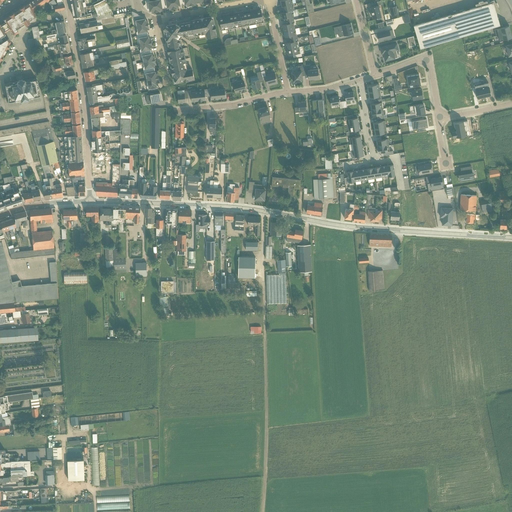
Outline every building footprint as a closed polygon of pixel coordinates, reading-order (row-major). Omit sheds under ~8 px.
[(39,7),(34,0),(33,0),(30,3),(33,12),(34,12),(35,16),(36,19),(36,18),(40,17),(37,9),(39,7)] [(51,0),(47,0),(48,0),(49,1),(49,2),(48,3),(51,6),(52,6),(53,7),(54,7),(55,11),(65,9),(64,4),(55,6),(55,4),(56,3),(53,0),(52,0),(51,0)] [(87,14),(84,0),(78,0),(70,2),(73,17),(79,16),(79,20),(92,18),(91,13),(87,14)] [(98,17),(113,14),(105,0),(103,0),(94,5),(98,17)] [(143,6),(148,11),(152,11),(152,13),(156,12),(154,1),(150,1),(148,0),(145,1),(147,3),(143,6)] [(156,0),(154,1),(156,12),(160,11),(160,9),(165,8),(163,0),(156,0)] [(163,0),(165,8),(169,7),(170,9),(174,9),(172,0),(163,0)] [(172,0),(174,9),(178,8),(178,6),(182,5),(181,0),(172,0)] [(309,0),(304,0),(305,2),(308,14),(309,13),(314,12),(312,3),(310,4),(309,0)] [(476,7),(447,16),(414,26),(420,49),(454,39),(500,25),(496,12),(499,11),(498,8),(497,9),(497,8),(499,7),(496,3),(495,3),(494,2),(495,2),(493,0),(490,2),(489,0),(487,1),(484,2),(485,2),(483,3),(483,1),(478,2),(479,4),(478,4),(477,4),(475,4),(476,7)] [(9,16),(3,20),(5,22),(4,22),(2,23),(7,31),(10,30),(10,29),(13,35),(18,32),(16,30),(24,25),(23,24),(32,18),(35,16),(34,12),(33,12),(30,3),(29,2),(24,6),(19,9),(14,13),(13,12),(8,16),(9,16)] [(281,13),(293,10),(294,10),(293,4),(282,6),(282,10),(281,10),(281,13)] [(373,19),(381,17),(378,6),(370,8),(373,19)] [(389,8),(391,16),(398,14),(396,6),(389,8)] [(256,9),(253,10),(256,24),(264,23),(263,19),(263,18),(263,15),(262,16),(261,11),(257,12),(256,9)] [(250,13),(247,14),(249,26),(256,24),(253,10),(250,10),(250,13)] [(286,21),(294,20),(293,17),(294,17),(293,10),(281,13),(279,13),(280,17),(282,17),(282,19),(285,18),(286,21)] [(243,11),(239,12),(242,27),(249,26),(247,14),(243,14),(243,11)] [(137,27),(148,25),(147,21),(145,21),(145,18),(138,15),(138,14),(132,12),(131,12),(133,19),(134,19),(134,22),(136,22),(137,27)] [(236,16),(233,16),(235,28),(242,27),(239,12),(236,13),(236,16)] [(229,14),(226,15),(228,30),(235,28),(233,16),(230,17),(229,14)] [(174,27),(182,36),(193,34),(194,36),(205,34),(206,39),(217,37),(213,17),(203,18),(203,15),(200,16),(200,19),(191,21),(191,22),(179,24),(179,21),(177,22),(176,21),(174,22),(176,23),(174,27)] [(223,18),(219,19),(222,31),(228,30),(226,15),(222,15),(223,18)] [(97,20),(80,25),(80,27),(80,28),(81,33),(103,29),(102,26),(98,26),(97,20)] [(282,32),(295,29),(294,23),(294,20),(286,21),(286,24),(282,25),(282,27),(281,28),(282,32)] [(63,21),(55,23),(56,29),(51,30),(52,34),(61,32),(66,31),(63,21)] [(0,60),(1,60),(0,59),(2,57),(3,56),(2,56),(3,54),(4,54),(4,53),(5,51),(6,51),(5,50),(6,48),(7,48),(8,45),(9,45),(8,45),(10,41),(8,38),(7,38),(4,34),(5,33),(7,31),(2,23),(0,24),(0,60)] [(181,38),(182,36),(174,27),(176,23),(167,25),(165,27),(164,29),(166,38),(168,35),(180,40),(181,38)] [(354,34),(351,24),(334,28),(336,34),(339,34),(340,37),(344,36),(344,37),(354,34)] [(137,36),(148,34),(147,30),(149,29),(148,25),(137,27),(137,32),(136,33),(137,36)] [(31,27),(33,38),(40,37),(38,31),(37,26),(31,27)] [(498,36),(510,32),(509,26),(494,30),(495,36),(498,36)] [(290,40),(297,38),(297,34),(300,34),(299,28),(295,29),(282,32),(283,36),(284,35),(285,38),(289,37),(290,40)] [(378,43),(391,39),(390,34),(393,33),(392,30),(389,31),(389,30),(376,34),(378,43)] [(61,32),(52,34),(52,35),(46,36),(47,39),(53,38),(53,40),(55,41),(57,41),(57,43),(67,41),(66,35),(57,37),(56,34),(66,32),(66,31),(61,32)] [(511,38),(510,32),(498,36),(499,41),(511,38)] [(140,45),(151,43),(151,38),(149,39),(148,34),(137,36),(138,40),(139,41),(140,45)] [(168,40),(168,41),(169,49),(168,49),(166,48),(165,50),(167,51),(167,53),(169,52),(172,71),(169,71),(170,74),(173,74),(174,83),(194,79),(192,69),(187,69),(186,62),(184,48),(182,48),(180,40),(168,35),(166,38),(168,40)] [(409,47),(415,45),(413,36),(407,38),(409,47)] [(95,37),(77,40),(79,49),(89,47),(88,42),(95,41),(95,37)] [(286,50),(299,47),(298,42),(297,38),(290,40),(290,42),(286,43),(286,46),(285,46),(286,50)] [(68,42),(53,45),(46,47),(47,50),(54,49),(56,48),(56,50),(59,50),(61,58),(63,57),(71,55),(70,52),(68,42)] [(140,54),(151,52),(150,47),(152,47),(151,43),(140,45),(141,49),(140,51),(140,54)] [(385,61),(398,58),(396,51),(399,51),(397,43),(380,48),(381,54),(384,53),(384,56),(385,61)] [(508,57),(511,55),(511,44),(506,46),(503,47),(503,50),(506,50),(508,57)] [(300,53),(299,47),(286,50),(286,54),(288,53),(288,56),(300,53)] [(82,61),(98,58),(98,54),(93,55),(93,52),(80,55),(82,61)] [(143,62),(155,60),(154,56),(152,56),(151,52),(140,54),(141,57),(142,58),(143,62)] [(54,66),(51,67),(52,71),(55,71),(61,69),(61,70),(64,69),(71,67),(71,64),(72,64),(71,55),(63,57),(61,58),(60,58),(56,59),(57,66),(54,66)] [(99,62),(98,58),(82,61),(83,67),(94,65),(93,64),(99,62)] [(143,68),(144,71),(154,69),(154,65),(156,65),(155,60),(143,62),(144,67),(143,68)] [(111,69),(111,71),(127,68),(126,62),(122,63),(110,65),(107,66),(108,69),(111,69)] [(259,66),(261,72),(262,77),(265,77),(267,86),(277,83),(275,73),(267,75),(267,76),(266,76),(263,65),(259,66)] [(309,65),(304,66),(305,74),(308,74),(309,80),(314,79),(314,80),(319,79),(320,79),(319,75),(318,75),(318,69),(310,70),(309,65)] [(293,82),(302,81),(302,76),(305,76),(305,74),(304,66),(298,66),(298,72),(292,72),(292,76),(292,79),(292,78),(292,80),(293,80),(293,82)] [(52,72),(48,73),(48,74),(50,74),(52,74),(53,78),(64,76),(64,79),(75,77),(73,71),(70,71),(70,70),(64,72),(64,69),(61,70),(58,70),(52,72)] [(86,81),(99,78),(97,69),(84,72),(86,81)] [(146,76),(147,80),(158,78),(157,74),(155,74),(154,69),(144,71),(144,75),(146,76)] [(258,80),(251,82),(253,89),(261,87),(259,83),(263,81),(262,77),(261,72),(256,73),(258,80)] [(419,74),(407,76),(408,85),(420,83),(419,74)] [(19,81),(23,102),(28,100),(28,99),(40,96),(36,78),(19,81)] [(157,83),(159,82),(158,78),(147,80),(147,84),(146,86),(147,89),(158,87),(157,83)] [(23,102),(19,81),(4,84),(8,103),(20,100),(20,102),(23,102)] [(242,92),(246,91),(243,81),(241,82),(241,81),(237,82),(237,83),(233,84),(235,93),(242,91),(242,92)] [(90,85),(86,85),(89,103),(100,101),(99,96),(99,95),(103,94),(103,93),(103,89),(104,88),(104,83),(92,85),(92,86),(90,86),(90,85)] [(409,95),(412,94),(413,100),(423,98),(421,89),(414,90),(414,87),(408,88),(409,95)] [(217,90),(218,99),(226,98),(225,97),(226,97),(226,94),(225,94),(225,89),(217,90)] [(70,100),(78,99),(77,90),(68,91),(64,92),(61,93),(61,99),(65,99),(65,100),(68,99),(69,101),(70,100)] [(99,96),(100,101),(114,98),(123,97),(132,95),(131,90),(130,91),(128,90),(126,91),(125,93),(123,91),(122,93),(119,94),(117,93),(117,94),(115,94),(114,93),(111,94),(110,94),(109,95),(102,96),(101,96),(99,96)] [(380,90),(368,92),(369,98),(374,98),(375,100),(381,99),(381,96),(380,90)] [(159,91),(149,93),(151,102),(161,100),(159,91)] [(205,91),(197,92),(198,101),(205,101),(205,91)] [(344,93),(345,101),(354,100),(353,92),(344,93)] [(185,94),(177,94),(178,103),(186,103),(185,94)] [(126,109),(123,97),(114,98),(115,106),(111,107),(112,107),(103,108),(103,105),(90,107),(91,114),(110,112),(117,112),(117,111),(126,109)] [(338,97),(330,98),(331,106),(340,105),(338,97)] [(316,109),(317,113),(313,113),(314,118),(325,117),(323,100),(312,101),(313,110),(316,109)] [(307,115),(306,101),(301,102),(298,103),(298,107),(294,108),(295,113),(299,113),(299,116),(307,115)] [(423,104),(409,106),(410,111),(415,110),(415,115),(425,113),(424,106),(423,104)] [(261,125),(271,122),(270,118),(270,117),(268,107),(258,110),(260,118),(259,118),(261,125)] [(152,108),(151,148),(158,148),(159,128),(160,128),(160,108),(152,108)] [(110,112),(91,114),(91,118),(105,117),(110,116),(110,115),(112,115),(111,119),(116,119),(130,119),(131,119),(131,112),(121,111),(121,112),(117,112),(110,112)] [(105,117),(91,118),(92,131),(93,131),(101,130),(100,124),(100,123),(105,123),(105,117)] [(359,117),(345,120),(347,133),(361,131),(359,117)] [(120,131),(109,131),(110,136),(130,135),(130,119),(116,119),(116,122),(120,123),(120,131)] [(426,119),(412,121),(413,130),(422,129),(422,128),(427,127),(427,124),(426,119)] [(177,137),(183,138),(184,124),(183,124),(183,121),(177,121),(177,124),(175,124),(175,140),(177,140),(177,137)] [(456,132),(452,132),(453,138),(466,136),(465,131),(464,127),(468,127),(467,121),(454,123),(455,128),(456,128),(456,132)] [(0,136),(32,131),(50,128),(49,122),(0,130),(0,136)] [(49,178),(51,178),(48,164),(52,163),(53,165),(54,165),(55,169),(56,169),(56,171),(58,174),(61,173),(53,142),(54,142),(50,128),(32,131),(41,161),(46,179),(49,178)] [(73,136),(64,137),(65,147),(66,148),(69,148),(69,150),(66,150),(65,151),(66,162),(83,161),(81,135),(73,136)] [(110,151),(109,136),(93,137),(92,137),(92,141),(92,149),(93,149),(93,152),(105,151),(110,151)] [(361,136),(349,138),(352,158),(365,156),(361,136)] [(388,139),(376,141),(377,147),(389,145),(388,139)] [(378,147),(377,147),(378,153),(389,151),(390,151),(389,145),(377,147),(378,147)] [(182,157),(186,157),(186,148),(175,148),(175,153),(175,154),(172,154),(172,156),(175,156),(182,157)] [(91,152),(92,174),(106,173),(105,151),(93,152),(91,152)] [(83,161),(66,162),(65,162),(66,170),(84,168),(83,161)] [(103,196),(117,196),(118,187),(119,187),(119,183),(120,164),(112,164),(112,183),(107,183),(107,184),(104,184),(103,196)] [(431,164),(417,166),(419,175),(433,172),(431,164)] [(372,168),(347,172),(348,183),(388,176),(388,177),(395,176),(393,165),(374,168),(372,168)] [(459,181),(474,179),(473,173),(472,173),(471,166),(460,168),(461,175),(458,175),(459,181)] [(84,176),(84,168),(66,170),(65,170),(66,178),(71,177),(84,176)] [(501,169),(488,171),(489,177),(502,175),(501,169)] [(314,199),(334,198),(333,178),(332,178),(332,173),(318,174),(318,179),(313,180),(314,199)] [(3,178),(4,185),(6,184),(9,184),(15,183),(12,176),(3,178)] [(188,182),(187,193),(198,194),(198,182),(201,182),(202,177),(188,176),(188,180),(188,182)] [(24,196),(25,202),(32,201),(31,192),(28,185),(26,177),(24,178),(24,182),(26,190),(23,191),(23,193),(24,196)] [(300,180),(272,177),(271,186),(277,187),(276,195),(282,196),(283,187),(288,188),(288,196),(293,197),(294,188),(300,189),(300,180)] [(431,183),(427,184),(428,191),(444,189),(442,177),(430,179),(431,183)] [(52,198),(49,178),(46,179),(43,179),(44,185),(43,185),(42,187),(44,198),(45,198),(46,199),(52,198)] [(51,178),(49,178),(52,198),(63,196),(61,187),(60,187),(59,184),(53,185),(53,181),(53,178),(51,178)] [(119,187),(119,196),(131,197),(132,190),(129,190),(129,180),(124,180),(123,183),(119,183),(119,187)] [(132,190),(131,197),(137,198),(137,188),(134,188),(134,180),(129,180),(129,190),(132,190)] [(104,184),(107,184),(107,183),(107,181),(96,182),(96,194),(97,195),(103,196),(104,184)] [(214,181),(213,197),(221,197),(222,195),(222,188),(218,188),(218,181),(214,181)] [(255,199),(264,200),(265,185),(254,184),(254,182),(250,182),(249,192),(256,193),(255,199)] [(146,183),(146,198),(151,198),(151,190),(150,190),(150,186),(157,186),(157,183),(146,183)] [(174,183),(173,200),(181,200),(181,191),(178,190),(178,187),(178,183),(174,183)] [(1,199),(4,209),(14,205),(8,188),(7,188),(6,184),(4,185),(2,185),(4,191),(0,191),(0,192),(2,199),(1,199)] [(8,188),(14,205),(23,202),(21,197),(19,191),(13,193),(12,188),(10,188),(9,184),(6,184),(7,188),(8,188)] [(227,186),(226,197),(228,197),(227,201),(234,201),(234,199),(238,199),(239,188),(234,187),(235,184),(230,184),(229,186),(227,186)] [(31,192),(32,201),(37,200),(37,199),(40,198),(38,189),(36,185),(30,186),(30,185),(28,185),(31,192)] [(75,196),(74,187),(66,188),(67,196),(75,196)] [(508,192),(499,191),(499,203),(508,204),(508,192)] [(355,193),(351,193),(349,204),(350,204),(349,210),(345,210),(344,219),(351,219),(351,214),(353,214),(355,193)] [(370,220),(374,221),(375,209),(375,208),(372,208),(372,206),(370,206),(371,195),(367,194),(366,208),(369,208),(369,209),(368,218),(370,218),(370,220)] [(466,222),(473,223),(473,220),(479,220),(479,215),(475,215),(476,207),(476,196),(460,195),(459,210),(467,210),(466,222)] [(493,211),(491,199),(481,201),(482,213),(493,211)] [(321,215),(323,204),(314,202),(314,206),(307,205),(306,213),(321,215)] [(391,211),(391,214),(390,219),(399,220),(399,212),(400,203),(395,203),(394,212),(391,211)] [(98,207),(86,207),(86,216),(91,216),(91,222),(96,222),(96,225),(99,225),(99,220),(99,216),(98,216),(98,207)] [(118,207),(118,215),(118,222),(122,222),(122,218),(126,218),(126,215),(126,208),(126,207),(125,207),(118,207)] [(126,207),(126,208),(126,215),(126,218),(130,218),(129,220),(133,220),(133,223),(134,223),(134,219),(134,208),(126,207)] [(408,219),(412,219),(412,220),(418,220),(418,214),(419,214),(419,207),(418,207),(414,207),(414,210),(409,210),(409,207),(405,207),(405,220),(405,215),(408,215),(408,219)] [(47,223),(53,223),(52,213),(56,213),(55,208),(29,211),(32,250),(54,248),(52,230),(36,232),(36,230),(37,230),(36,222),(40,222),(40,224),(47,223)] [(152,208),(145,208),(144,216),(148,217),(148,223),(151,223),(151,228),(156,228),(156,223),(154,223),(154,215),(155,215),(151,215),(152,208)] [(442,226),(452,226),(453,208),(440,208),(439,218),(442,218),(442,226)] [(179,210),(178,223),(182,223),(182,221),(186,221),(186,223),(190,223),(191,210),(179,210)] [(353,222),(364,223),(365,212),(359,211),(359,214),(354,214),(353,222)] [(223,212),(215,212),(215,225),(223,225),(223,219),(223,212)] [(15,223),(14,223),(15,227),(16,231),(19,230),(18,222),(22,221),(20,213),(13,215),(15,223)] [(112,214),(101,214),(100,220),(107,220),(107,222),(105,222),(105,228),(112,228),(112,214)] [(207,215),(198,215),(198,225),(199,225),(207,225),(207,224),(210,224),(210,218),(207,218),(207,215)] [(235,224),(235,229),(234,232),(243,232),(244,216),(236,215),(236,225),(235,224)] [(248,216),(248,225),(255,226),(255,235),(260,235),(260,216),(248,216)] [(13,219),(6,221),(9,230),(11,237),(14,236),(12,228),(15,227),(14,223),(13,219)] [(6,221),(0,222),(0,225),(2,232),(6,231),(7,238),(11,237),(9,230),(6,221)] [(281,236),(281,235),(281,223),(271,223),(271,235),(277,235),(276,236),(277,237),(280,237),(281,236)] [(58,299),(57,283),(51,283),(22,286),(21,286),(20,280),(11,282),(1,242),(1,240),(5,238),(2,232),(0,225),(0,303),(13,302),(58,299)] [(287,237),(286,241),(301,243),(302,239),(303,231),(295,230),(295,232),(288,231),(287,237)] [(391,246),(391,240),(392,235),(369,234),(369,239),(369,246),(376,246),(391,246)] [(126,236),(126,254),(139,255),(139,237),(126,236)] [(215,242),(206,242),(206,260),(214,260),(215,242)] [(246,250),(257,250),(258,242),(246,242),(246,250)] [(310,245),(297,245),(299,272),(312,272),(310,245)] [(54,248),(32,250),(19,252),(14,253),(10,253),(11,259),(55,254),(55,248),(54,248)] [(294,262),(294,255),(291,255),(291,252),(286,253),(286,263),(286,266),(287,266),(291,266),(291,262),(294,262)] [(255,257),(239,257),(239,278),(255,278),(255,269),(255,257)] [(113,259),(114,269),(126,269),(126,259),(113,259)] [(285,259),(277,260),(278,272),(285,271),(285,269),(286,269),(285,259)] [(147,276),(146,263),(135,263),(136,276),(147,276)] [(368,272),(369,292),(384,290),(383,270),(368,272)] [(87,272),(64,273),(64,284),(87,283),(87,272)] [(266,276),(267,304),(287,303),(286,275),(266,276)] [(161,282),(161,292),(173,291),(173,281),(161,282)] [(160,294),(160,308),(161,315),(169,315),(169,307),(168,296),(166,296),(165,294),(160,294)] [(14,308),(13,302),(0,303),(0,312),(12,312),(20,311),(21,311),(25,310),(25,307),(14,308)] [(25,310),(21,311),(21,315),(22,324),(31,322),(29,313),(28,313),(27,310),(25,310)] [(47,327),(0,329),(0,342),(38,340),(37,333),(47,332),(47,327)] [(32,395),(32,392),(0,396),(0,403),(7,402),(33,399),(38,398),(38,394),(32,395)] [(40,408),(38,398),(33,399),(30,399),(31,409),(38,408),(40,408)] [(7,402),(0,403),(0,413),(2,413),(5,413),(4,410),(8,409),(7,402)] [(31,409),(33,418),(40,417),(38,408),(31,409)] [(0,425),(10,424),(9,416),(2,417),(2,413),(0,413),(0,425)] [(78,417),(70,418),(71,426),(79,425),(78,417)] [(19,430),(16,430),(16,424),(0,426),(0,432),(13,431),(13,436),(19,436),(19,430)] [(53,459),(54,463),(62,463),(62,447),(60,448),(57,448),(53,448),(53,459)] [(90,449),(93,486),(100,486),(97,448),(90,449)] [(0,462),(8,462),(9,453),(5,454),(5,451),(0,450),(0,462)] [(45,460),(45,485),(55,484),(54,463),(53,459),(45,460)] [(68,481),(84,480),(84,460),(67,461),(68,481)] [(10,467),(10,477),(18,476),(34,475),(33,471),(30,471),(30,464),(33,463),(32,461),(10,462),(10,467)] [(4,478),(0,477),(0,485),(1,485),(1,482),(2,482),(2,484),(6,484),(6,482),(8,482),(11,482),(18,482),(18,476),(10,477),(4,478)] [(14,496),(14,491),(5,491),(5,492),(3,492),(3,491),(0,490),(0,499),(2,500),(2,499),(6,499),(6,496),(14,496)]
